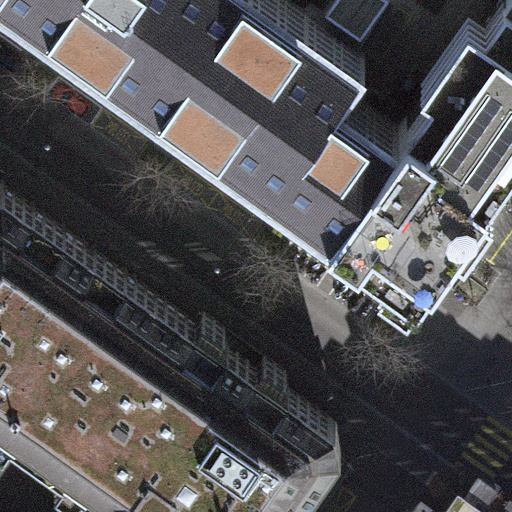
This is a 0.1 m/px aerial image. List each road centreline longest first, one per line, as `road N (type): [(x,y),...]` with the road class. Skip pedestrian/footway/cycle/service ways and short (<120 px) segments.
road 1 (tertiary): [(431,411),(0,104)]
road 2 (unknown): [(0,250),(76,293),(121,347),(126,375),(96,428)]
road 3 (residential): [(431,411),(511,300)]
road 4 (residential): [(431,411),(359,511)]
